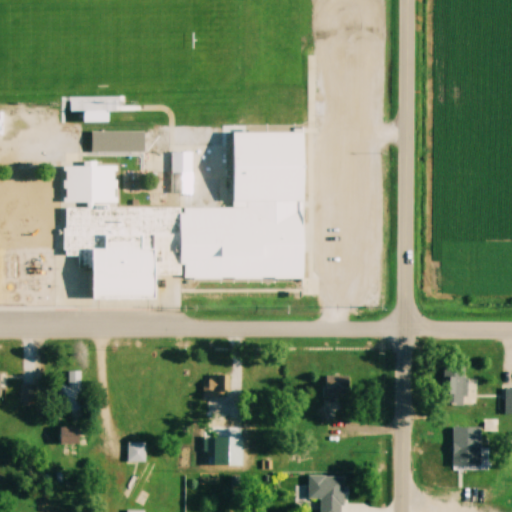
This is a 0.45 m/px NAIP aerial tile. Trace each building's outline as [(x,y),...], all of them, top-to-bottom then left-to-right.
[(109,122),(109,110),(84,110),(84,122),(109,122)] [(92,149),(92,131),(145,132),(144,150),(92,149)] [(475,380),(465,380),(465,364),(444,364),(444,405),(475,405),(475,380)] [(60,386),(60,410),(82,410),(82,370),(67,370),(67,386),(60,386)] [(225,397),(225,375),(203,375),(203,397),(225,397)] [(348,399),(349,377),(324,376),(323,420),(335,421),(335,399),(348,399)] [(31,390),(22,390),(22,402),(30,402),(31,390)] [(480,467),(480,428),(452,428),(452,467),(480,467)] [(126,462),(145,462),(145,442),(126,442),(126,462)] [(342,511),(343,478),(320,477),(320,486),(296,486),(296,502),(320,502),(320,511),(342,511)] [(48,511),(49,497),(39,497),(39,511),(48,511)]
